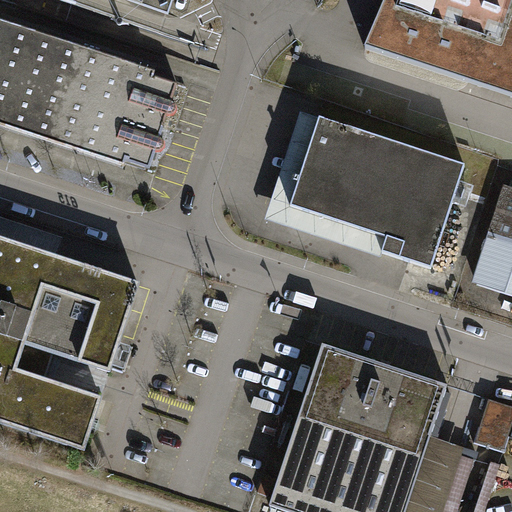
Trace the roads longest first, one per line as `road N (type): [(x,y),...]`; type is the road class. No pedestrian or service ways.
road 1 (residential): [(511,357),(0,188)]
road 2 (track): [(0,457),(177,511)]
